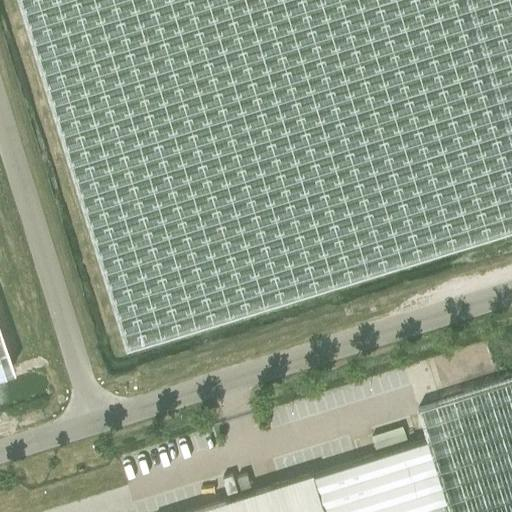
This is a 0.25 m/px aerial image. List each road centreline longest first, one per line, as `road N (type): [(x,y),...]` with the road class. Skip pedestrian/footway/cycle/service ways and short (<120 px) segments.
road 1 (unclassified): [(511,292),(103,420)]
road 2 (unclassified): [(103,420),(0,95)]
